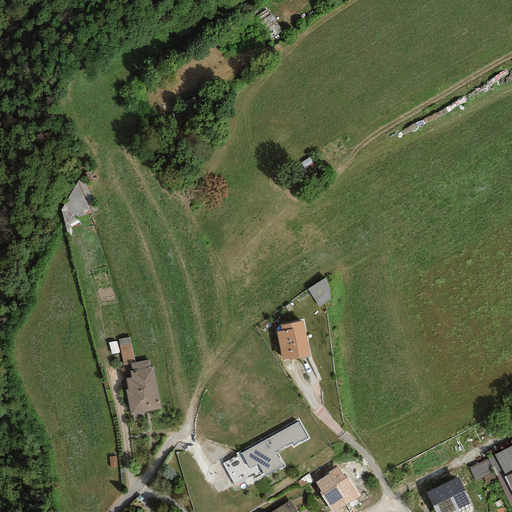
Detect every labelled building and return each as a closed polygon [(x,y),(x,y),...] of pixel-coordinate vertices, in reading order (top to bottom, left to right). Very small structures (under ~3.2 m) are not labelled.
[(308,287),(319,305),(335,297),(324,278),(308,287)] [(306,320),(277,325),(283,361),(311,356),(306,320)] [(120,345),(124,360),(135,358),(131,342),(120,345)] [(154,367),(124,372),(131,414),(161,409),(154,367)] [(277,451),(308,437),(301,423),(223,458),(236,485),(283,464),(277,451)] [(318,490),(332,511),(360,495),(341,464),(315,480),(320,489),(318,490)] [(458,481),(431,493),(439,511),(462,511),(471,508),(458,481)] [(298,511),(291,500),(272,511),(298,511)]
